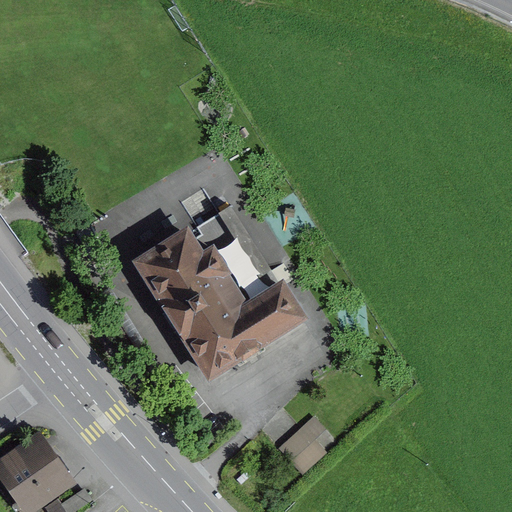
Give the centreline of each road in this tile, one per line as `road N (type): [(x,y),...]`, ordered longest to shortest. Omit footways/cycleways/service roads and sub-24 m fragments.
road 1 (primary): [(151,467),(0,263)]
road 2 (primary): [(49,378),(110,445),(151,467)]
